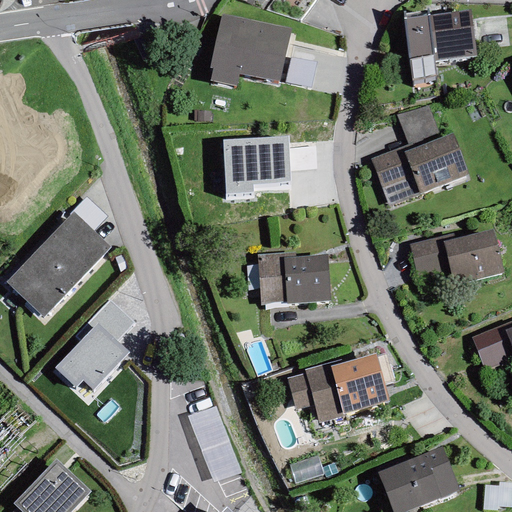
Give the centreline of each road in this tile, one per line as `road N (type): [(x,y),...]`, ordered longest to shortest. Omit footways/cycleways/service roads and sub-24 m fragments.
road 1 (residential): [(511,468),(417,365),(383,304),(347,199),(344,137),(381,0)]
road 2 (residential): [(139,511),(154,456),(155,317),(49,20)]
road 3 (tertiary): [(188,0),(49,20)]
